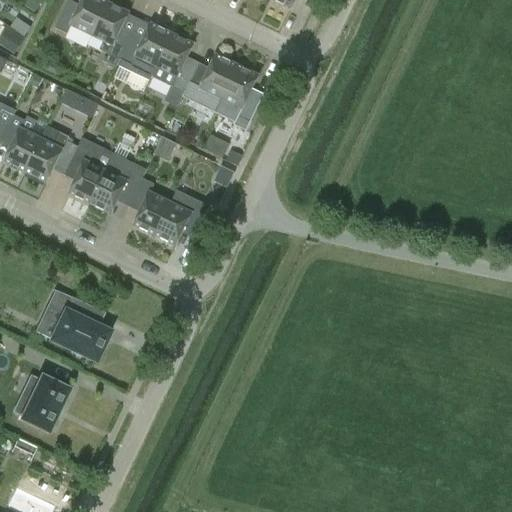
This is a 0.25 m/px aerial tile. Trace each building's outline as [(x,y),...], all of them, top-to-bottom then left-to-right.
[(41,5),(32,0),(29,0),(24,9),(34,15),(41,5)] [(83,0),(80,7),(69,1),(55,30),(67,35),(71,26),(92,37),(107,4),(100,1),(100,0),(83,0)] [(305,9),(309,0),(269,0),(266,6),(288,16),(294,4),(305,9)] [(92,37),(88,46),(108,55),(105,63),(116,69),(117,67),(131,38),(120,32),(129,14),(107,4),(92,37)] [(23,39),(30,28),(16,18),(9,29),(23,39)] [(142,43),(131,38),(117,67),(150,83),(152,78),(172,36),(151,25),(142,43)] [(14,55),(23,40),(11,32),(1,47),(14,55)] [(173,88),(174,87),(185,92),(196,69),(185,64),(193,46),(172,36),(152,78),(173,88)] [(196,69),(185,92),(182,98),(214,114),(237,67),(216,57),(207,75),(196,69)] [(59,67),(46,61),(42,70),(54,76),(59,67)] [(263,95),(252,90),(258,77),(237,67),(214,114),(235,124),(234,126),(246,132),(263,95)] [(35,75),(30,85),(38,89),(43,79),(35,75)] [(78,97),(72,108),(85,115),(86,112),(88,114),(93,104),(78,97)] [(0,138),(2,139),(13,116),(14,116),(16,112),(0,104),(0,138)] [(25,122),(14,116),(13,116),(2,139),(13,144),(4,162),(25,173),(41,141),(30,135),(36,122),(27,117),(25,122)] [(176,138),(181,128),(172,123),(167,134),(176,138)] [(67,143),(69,138),(47,127),(41,141),(25,173),(46,183),(55,165),(66,170),(78,148),(67,143)] [(114,155),(82,139),(78,148),(66,170),(78,176),(69,194),(90,204),(114,155)] [(168,163),(177,145),(162,139),(158,147),(159,147),(154,157),(168,163)] [(142,180),(146,171),(135,166),(133,170),(124,165),(126,161),(114,155),(90,204),(111,215),(120,196),(131,202),(142,180)] [(155,236),(170,204),(150,194),(154,185),(142,180),(131,202),(142,207),(134,225),(155,236)] [(193,240),(207,212),(195,206),(191,215),(170,204),(155,236),(176,246),(182,234),(193,240)] [(50,342),(95,363),(111,330),(97,323),(103,309),(73,295),(50,342)] [(20,421),(47,434),(68,391),(41,378),(30,399),(21,395),(13,412),(22,417),(20,421)]
